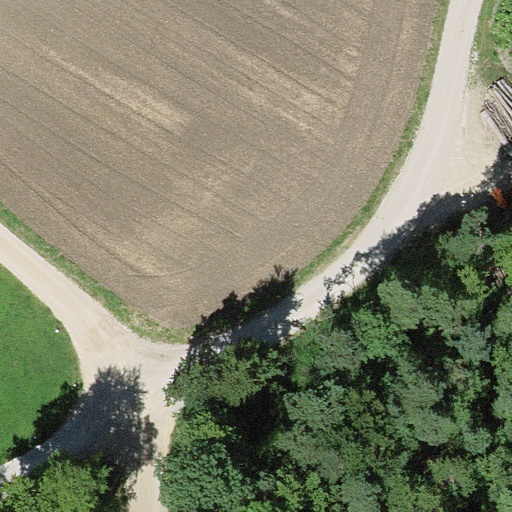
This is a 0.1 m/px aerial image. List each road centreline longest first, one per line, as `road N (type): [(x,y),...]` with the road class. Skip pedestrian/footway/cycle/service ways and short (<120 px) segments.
road 1 (track): [(0,478),(284,330),(386,239),(412,181),(454,0)]
road 2 (track): [(0,258),(78,333),(138,408),(138,511)]
